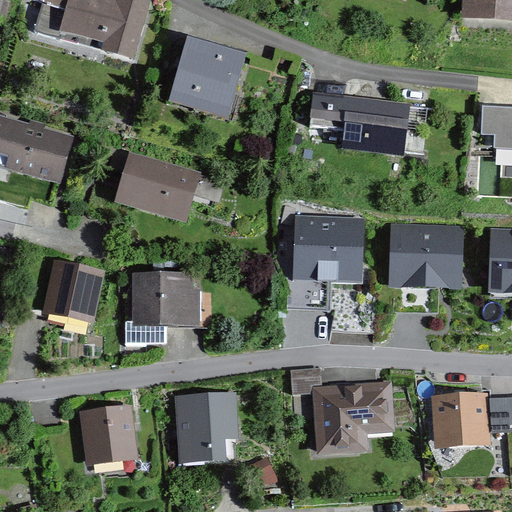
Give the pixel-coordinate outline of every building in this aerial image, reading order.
[(0,0),(0,22),(3,23),(9,1),(5,0),(0,0)] [(80,36),(108,43),(106,51),(131,58),(147,0),(144,0),(120,0),(119,6),(97,0),(31,0),(32,0),(43,3),(35,33),(78,44),(80,36)] [(511,0),(469,0),(468,15),(511,17),(511,0)] [(222,52),(213,50),(215,45),(188,38),(170,102),(194,109),(196,100),(230,110),(246,54),(224,48),(222,52)] [(344,132),(343,146),(403,153),(406,131),(399,130),(401,118),(368,114),(369,108),(349,106),(350,100),(314,96),(310,128),(344,132)] [(511,117),(483,116),(482,136),(496,136),(495,149),(511,149),(511,117)] [(31,200),(51,205),(69,141),(0,121),(0,153),(14,158),(12,168),(37,175),(31,200)] [(133,159),(123,191),(95,183),(87,209),(117,217),(123,198),(184,216),(190,195),(202,198),(200,204),(216,209),(223,185),(133,159)] [(358,226),(301,224),(300,255),(288,255),(287,306),(321,308),(322,283),(362,284),(363,273),(356,273),(358,226)] [(396,279),(394,278),(393,309),(427,310),(428,279),(455,280),(456,237),(398,235),(396,279)] [(511,287),(511,293),(511,239),(498,239),(496,287),(511,287)] [(48,314),(50,307),(68,311),(64,327),(86,332),(99,276),(58,267),(55,284),(26,278),(19,307),(48,314)] [(146,345),(166,345),(166,315),(172,315),(172,323),(198,323),(198,293),(188,293),(188,280),(138,280),(138,291),(125,291),(125,347),(146,347),(146,345)] [(311,395),(311,386),(320,385),(319,370),(292,372),(293,396),(311,395)] [(319,453),(354,450),(353,434),(383,432),(383,428),(390,428),(387,388),(320,393),(322,427),(317,427),(319,453)] [(482,396),(437,399),(440,444),(485,441),(482,396)] [(181,439),(183,461),(236,458),(232,398),(179,401),(181,428),(163,429),(164,440),(181,439)] [(506,404),(492,405),(492,433),(507,432),(506,404)] [(128,409),(83,414),(89,461),(134,455),(128,409)] [(77,473),(47,476),(50,507),(80,503),(77,473)]
